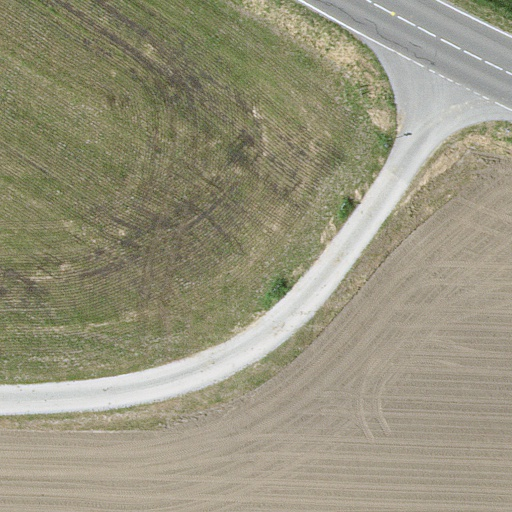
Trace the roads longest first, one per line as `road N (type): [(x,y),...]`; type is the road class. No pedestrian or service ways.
road 1 (track): [(472,55),(362,221),(281,320),(199,382),(0,403)]
road 2 (secondary): [(511,73),(367,0)]
